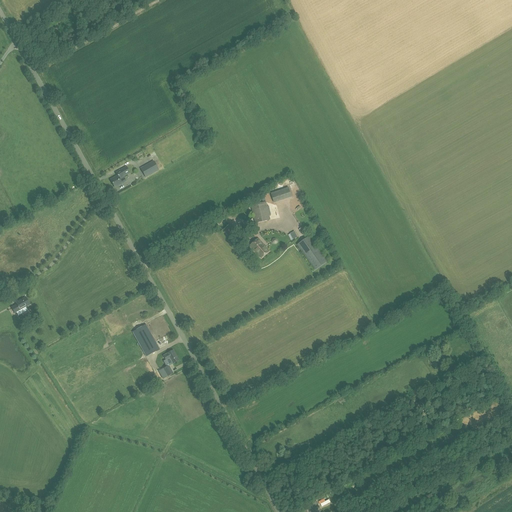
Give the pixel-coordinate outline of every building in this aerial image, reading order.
[(154,161),(141,169),(146,177),(159,170),(154,161)] [(118,175),(123,183),(126,181),(123,177),(130,173),(126,167),(116,173),(117,176),(118,175)] [(118,175),(117,176),(110,180),(114,187),(117,185),(117,186),(123,183),(118,175)] [(292,198),(292,196),(289,188),(271,194),(274,204),(292,198)] [(269,215),(271,215),(269,206),(267,207),(266,202),(251,206),(255,223),(270,220),(269,215)] [(231,238),(236,234),(228,226),(224,230),(231,238)] [(304,226),(299,229),(303,235),(307,231),(304,226)] [(310,236),(297,246),(315,271),(328,262),(310,236)] [(261,258),(269,251),(258,238),(250,246),(261,258)] [(17,304),(12,307),(15,313),(30,304),(26,297),(16,303),(17,304)] [(146,357),(160,349),(146,325),(133,332),(146,357)] [(173,364),(179,361),(173,351),(167,354),(163,356),(166,360),(170,358),(173,364)] [(167,377),(174,373),(169,365),(163,369),(167,377)] [(422,399),(413,406),(415,409),(419,407),(422,411),(425,408),(423,405),(426,403),(425,401),(424,402),(422,399)]
